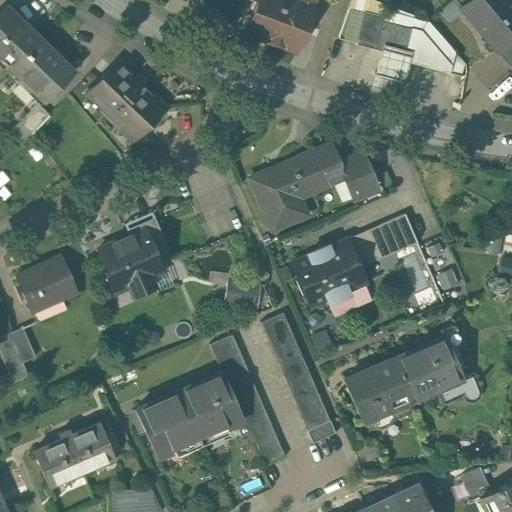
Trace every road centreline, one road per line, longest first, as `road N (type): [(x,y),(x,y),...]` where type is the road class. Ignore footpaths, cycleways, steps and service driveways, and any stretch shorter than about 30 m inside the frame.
road 1 (residential): [(252,76),(227,125),(203,146),(0,239)]
road 2 (residential): [(511,145),(383,120),(252,76)]
